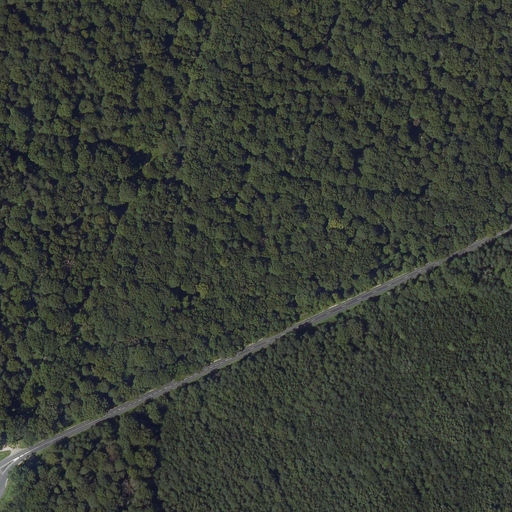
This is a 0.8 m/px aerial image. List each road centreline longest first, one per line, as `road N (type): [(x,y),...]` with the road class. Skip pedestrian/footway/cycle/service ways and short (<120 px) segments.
road 1 (primary): [(0,470),(511,228)]
road 2 (track): [(0,128),(511,211)]
road 3 (track): [(221,0),(10,463)]
